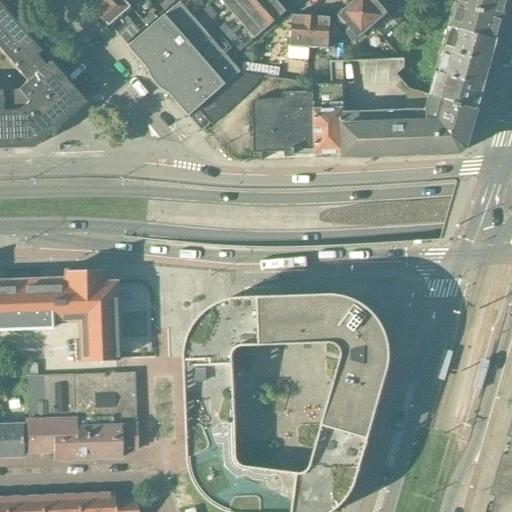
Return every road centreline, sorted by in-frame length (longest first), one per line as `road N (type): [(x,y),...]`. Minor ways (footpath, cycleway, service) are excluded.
road 1 (primary): [(511,184),(297,198),(0,192)]
road 2 (primary): [(12,228),(266,238),(511,228)]
road 3 (residential): [(12,228),(227,256),(461,256)]
road 4 (residential): [(499,166),(348,181),(209,178)]
road 5 (tertiary): [(461,256),(386,511)]
road 6 (tertiary): [(445,511),(474,445),(511,312)]
road 7 (residential): [(163,511),(154,477),(0,483)]
road 8 (residential): [(143,109),(47,2)]
road 9 (residential): [(122,171),(0,172)]
